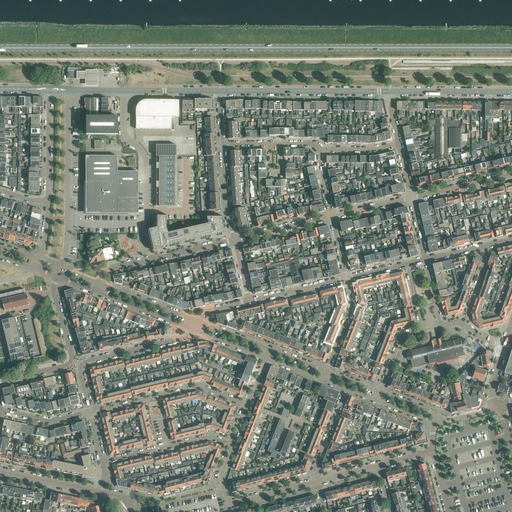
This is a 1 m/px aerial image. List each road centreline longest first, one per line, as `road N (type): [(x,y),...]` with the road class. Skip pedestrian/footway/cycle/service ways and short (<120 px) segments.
road 1 (secondary): [(511,47),(0,48)]
road 2 (unclassified): [(67,224),(145,219),(146,157),(123,133),(123,90)]
road 3 (tertiary): [(219,90),(391,91)]
road 4 (residential): [(244,403),(198,387),(90,412)]
road 5 (residential): [(99,283),(108,268),(234,239)]
road 6 (residential): [(406,264),(420,324),(401,336),(379,391)]
road 7 (residential): [(69,90),(67,224)]
road 8 (tertiary): [(391,91),(511,92)]
road 9 (residential): [(80,366),(185,337),(190,328)]
